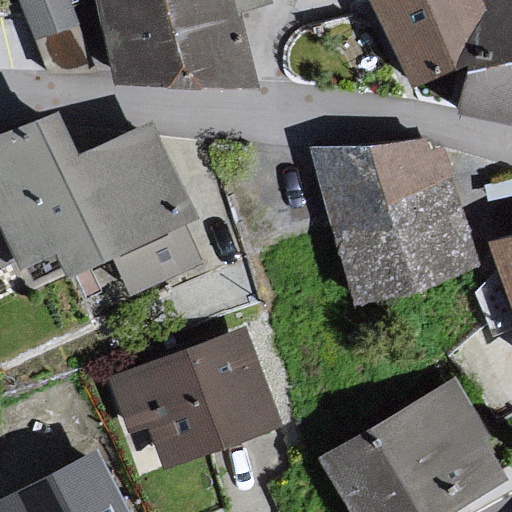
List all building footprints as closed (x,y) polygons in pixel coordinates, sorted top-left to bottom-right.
[(69,0),(20,0),(30,22),(34,34),(78,21),(69,0)] [(105,0),(126,73),(246,80),(226,4),(241,0),(105,0)] [(366,0),(412,83),(461,59),(487,8),(484,0),(366,0)] [(511,0),(484,0),(487,8),(461,59),(457,100),(511,112),(511,0)] [(55,122),(0,146),(0,210),(31,278),(88,252),(110,299),(198,259),(141,134),(75,165),(55,122)] [(433,152),(318,155),(359,289),(465,257),(433,152)] [(511,242),(500,246),(511,283),(511,242)] [(241,327),(110,378),(128,424),(145,417),(163,463),(277,419),(241,327)] [(448,378),(324,448),(359,511),(421,511),(499,468),(448,378)] [(121,511),(98,449),(14,480),(26,511),(121,511)]
